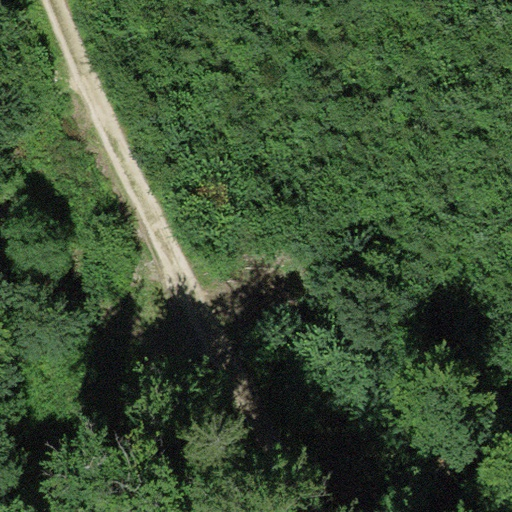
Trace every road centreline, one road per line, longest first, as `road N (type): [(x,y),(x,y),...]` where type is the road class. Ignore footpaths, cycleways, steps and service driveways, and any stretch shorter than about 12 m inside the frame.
road 1 (track): [(48,0),(82,106),(185,295),(323,511)]
road 2 (track): [(185,295),(69,511)]
